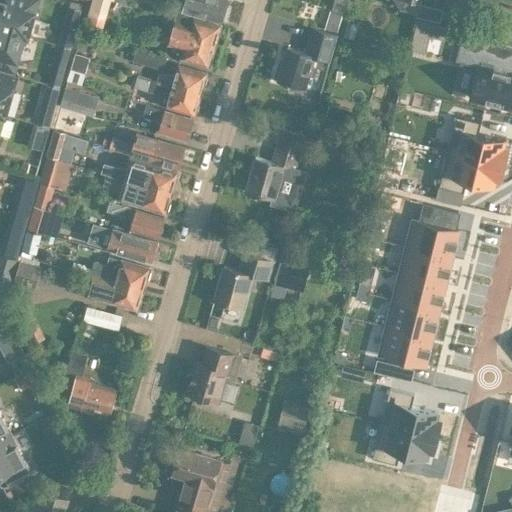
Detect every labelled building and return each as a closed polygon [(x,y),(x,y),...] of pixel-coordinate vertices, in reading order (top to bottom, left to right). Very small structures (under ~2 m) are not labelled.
[(0,0),(0,25),(23,32),(26,33),(35,0),(0,0)] [(171,0),(170,3),(181,6),(220,18),(225,0),(171,0)] [(68,45),(80,5),(69,1),(57,42),(68,45)] [(476,1),(470,26),(484,30),(490,4),(476,1)] [(87,3),(82,22),(97,26),(101,13),(95,11),(96,6),(87,3)] [(434,6),(431,18),(439,20),(442,8),(434,6)] [(176,8),(174,18),(170,29),(212,42),(218,21),(176,8)] [(286,45),(276,77),(303,85),(312,54),(328,58),(335,33),(341,11),(327,8),(321,29),(311,26),(304,50),(286,45)] [(414,17),(411,30),(428,34),(443,37),(446,25),(414,17)] [(23,32),(0,25),(0,66),(12,70),(23,32)] [(212,42),(170,29),(167,41),(182,46),(179,55),(207,63),(212,42)] [(495,42),(496,40),(460,32),(454,58),(458,59),(477,63),(470,91),(469,95),(511,105),(511,70),(509,70),(511,60),(491,55),(494,42),(495,42)] [(134,46),(130,58),(160,67),(164,55),(134,46)] [(74,48),(72,54),(87,59),(89,53),(74,48)] [(84,70),(87,59),(72,54),(68,65),(84,70)] [(54,55),(46,82),(47,82),(56,84),(57,85),(65,58),(54,55)] [(164,81),(201,91),(207,71),(177,62),(173,74),(158,69),(155,78),(164,81)] [(128,70),(125,81),(131,83),(135,72),(128,70)] [(0,110),(3,111),(14,75),(0,71),(0,110)] [(153,99),(195,112),(201,91),(164,81),(155,78),(135,72),(131,83),(131,84),(155,91),(153,99)] [(63,84),(58,102),(91,112),(97,93),(63,84)] [(194,116),(164,107),(156,105),(148,103),(144,115),(160,120),(158,128),(188,137),(194,116)] [(89,113),(62,105),(56,127),(83,135),(89,113)] [(349,111),(327,105),(323,120),(344,126),(349,111)] [(36,121),(37,121),(47,124),(49,117),(38,113),(36,121)] [(455,113),(446,148),(503,162),(507,146),(502,145),(504,138),(476,131),(479,119),(455,113)] [(271,159),(254,154),(245,187),(273,195),(269,208),(286,212),(298,166),(294,165),(299,146),(304,132),(281,125),(276,140),(271,159)] [(52,128),(45,152),(57,156),(67,159),(69,150),(59,148),(63,132),(52,128)] [(141,154),(141,155),(149,157),(179,165),(182,157),(184,156),(186,150),(185,147),(185,145),(155,136),(136,130),(133,141),(113,135),(112,139),(110,145),(110,146),(130,152),(141,154)] [(377,180),(396,185),(406,147),(408,139),(388,134),(386,142),(377,180)] [(446,148),(438,183),(462,189),(465,178),(492,184),(494,178),(499,179),(503,162),(446,148)] [(45,152),(38,179),(49,182),(57,156),(45,152)] [(106,160),(103,170),(108,171),(172,190),(178,169),(151,161),(131,156),(128,165),(124,164),(124,165),(106,160)] [(108,171),(104,182),(120,187),(118,197),(131,200),(166,211),(171,193),(172,190),(108,171)] [(15,190),(32,195),(37,177),(33,177),(20,173),(15,190)] [(34,193),(31,201),(46,206),(50,193),(52,184),(37,180),(34,193)] [(132,216),(129,226),(159,235),(165,215),(135,206),(107,199),(104,208),(132,216)] [(410,215),(403,242),(451,254),(458,227),(452,226),(457,209),(421,200),(417,217),(410,215)] [(31,201),(25,224),(40,228),(46,206),(31,201)] [(25,224),(19,248),(34,252),(40,228),(25,224)] [(106,245),(125,251),(152,258),(158,239),(112,225),(106,245)] [(370,226),(368,234),(380,237),(382,229),(370,226)] [(368,234),(366,242),(378,245),(380,237),(368,234)] [(19,242),(2,237),(0,245),(0,252),(14,257),(19,242)] [(403,242),(396,270),(445,282),(451,254),(403,242)] [(50,257),(51,253),(49,249),(45,248),(41,250),(40,255),(42,259),(46,260),(50,257)] [(222,264),(213,296),(241,304),(250,273),(267,277),(268,278),(273,258),(241,249),(236,267),(222,264)] [(281,249),(273,280),(286,283),(303,288),(311,256),(281,249)] [(0,273),(10,276),(16,257),(14,257),(0,252),(0,273)] [(148,265),(107,253),(104,262),(93,258),(89,270),(142,286),(148,265)] [(18,259),(13,277),(7,298),(27,304),(34,283),(39,264),(18,259)] [(83,291),(108,298),(136,306),(142,286),(89,270),(83,291)] [(396,270),(390,297),(438,309),(445,282),(396,270)] [(357,280),(355,288),(367,291),(369,283),(357,280)] [(355,288),(353,296),(365,299),(367,291),(355,288)] [(390,297),(383,324),(431,336),(438,309),(390,297)] [(81,317),(116,327),(120,312),(85,303),(81,317)] [(337,319),(320,314),(314,336),(305,333),(300,352),(327,358),(337,319)] [(208,315),(206,324),(213,327),(216,317),(208,315)] [(0,344),(16,336),(8,322),(0,325),(0,344)] [(85,322),(81,332),(92,336),(95,325),(85,322)] [(383,324),(376,351),(424,363),(431,336),(383,324)] [(188,381),(186,389),(216,399),(223,378),(231,380),(239,354),(206,344),(201,361),(195,359),(192,370),(190,369),(185,371),(184,376),(186,381),(188,381)] [(279,350),(262,345),(260,353),(276,358),(279,350)] [(66,364),(61,382),(68,385),(67,389),(71,390),(69,395),(82,399),(79,407),(92,411),(93,405),(108,409),(115,386),(88,379),(89,376),(80,373),(86,354),(74,350),(70,365),(66,364)] [(333,350),(331,358),(342,361),(343,361),(345,353),(333,350)] [(375,356),(372,368),(398,375),(401,363),(375,356)] [(342,361),(339,373),(348,375),(351,363),(343,361),(342,361)] [(32,370),(16,379),(21,389),(27,385),(33,397),(44,392),(32,370)] [(388,385),(380,420),(436,434),(440,417),(436,416),(437,410),(410,403),(413,391),(388,385)] [(280,402),(277,416),(302,423),(306,409),(280,402)] [(380,420),(371,455),(395,461),(398,449),(426,456),(427,450),(432,451),(436,434),(380,420)] [(251,444),(253,436),(240,432),(238,440),(251,444)] [(0,484),(26,470),(7,434),(0,437),(0,484)] [(247,445),(226,439),(225,446),(245,452),(247,445)] [(66,445),(64,453),(69,462),(79,457),(71,443),(66,445)] [(99,446),(96,456),(107,460),(111,450),(99,446)] [(185,473),(173,511),(203,511),(219,459),(205,454),(179,446),(176,455),(174,455),(171,456),(169,463),(170,466),(173,466),(172,470),(185,473)] [(37,505),(32,503),(29,511),(62,511),(67,498),(42,489),(37,505)]
